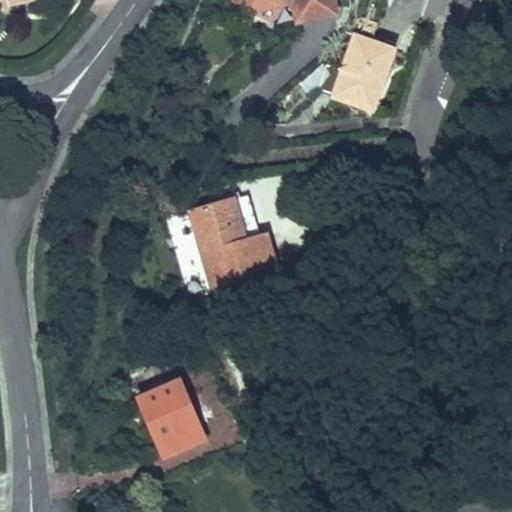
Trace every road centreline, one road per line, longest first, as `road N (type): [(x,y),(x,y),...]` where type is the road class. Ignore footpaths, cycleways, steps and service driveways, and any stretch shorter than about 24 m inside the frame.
road 1 (residential): [(471,0),(429,120),(429,163),(444,195),(511,239)]
road 2 (residential): [(0,268),(23,389),(30,502)]
road 3 (residential): [(0,206),(27,185),(91,61)]
